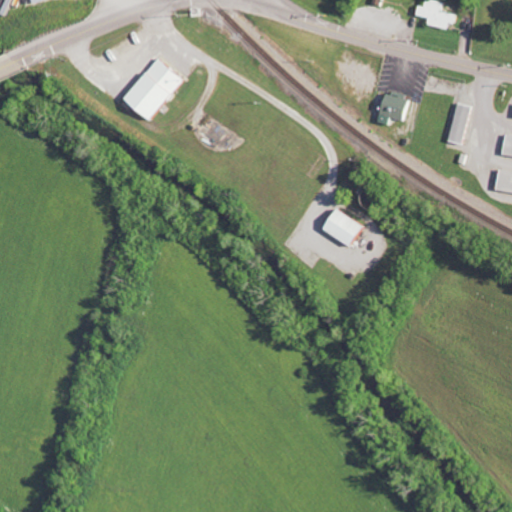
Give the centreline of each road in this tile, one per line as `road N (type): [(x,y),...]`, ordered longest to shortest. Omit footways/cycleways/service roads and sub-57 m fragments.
road 1 (tertiary): [(511,72),(266,7)]
road 2 (residential): [(159,5),(169,69),(235,139)]
road 3 (tertiary): [(159,5),(16,62)]
